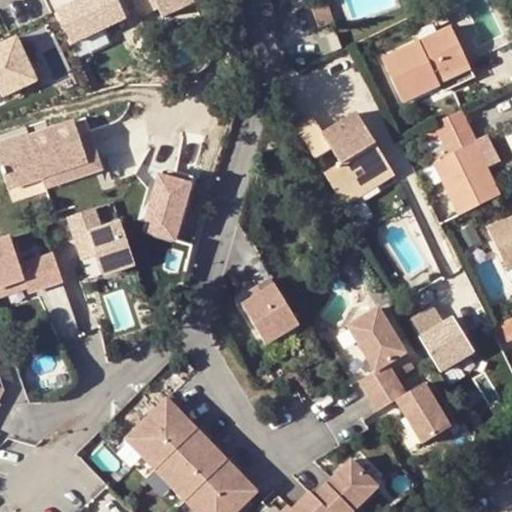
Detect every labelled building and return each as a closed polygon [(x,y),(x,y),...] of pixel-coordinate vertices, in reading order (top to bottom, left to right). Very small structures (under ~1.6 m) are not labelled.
[(189,0),(129,0),(137,18),(155,10),(159,19),(191,5),(189,0)] [(312,11),(318,29),(333,23),(327,5),(312,11)] [(436,79),(467,64),(450,28),(381,61),(401,103),(438,85),(436,79)] [(337,33),(321,39),(327,54),(343,48),(337,33)] [(17,38),(0,45),(0,90),(3,97),(37,81),(17,38)] [(436,79),(438,85),(441,92),(473,77),(467,64),(436,79)] [(477,145),(460,111),(433,126),(448,156),(431,165),(458,216),(500,196),(486,170),(499,163),(487,139),(477,145)] [(313,116),(294,127),(315,160),(331,149),(340,164),(324,174),(339,200),(389,169),(354,114),(323,133),(313,116)] [(0,145),(0,171),(7,191),(44,179),(86,166),(78,140),(73,125),(30,139),(29,136),(0,145)] [(89,136),(78,140),(86,166),(44,179),(47,190),(101,173),(89,136)] [(389,169),(339,200),(343,206),(393,175),(389,169)] [(148,236),(174,243),(193,177),(175,172),(173,179),(159,175),(146,222),(152,224),(148,236)] [(91,210),(66,219),(74,241),(87,236),(94,256),(101,276),(132,265),(118,224),(98,230),(91,210)] [(360,217),(352,221),(357,230),(365,225),(360,217)] [(511,217),(486,230),(506,269),(511,266),(511,217)] [(94,256),(87,236),(74,241),(81,261),(94,256)] [(174,243),(148,236),(146,245),(171,253),(174,243)] [(7,239),(0,242),(0,286),(21,279),(24,289),(26,293),(59,281),(50,255),(17,267),(7,239)] [(0,296),(24,289),(21,279),(0,286),(0,296)] [(264,347),(298,327),(271,279),(257,288),(262,296),(251,302),(242,307),(264,347)] [(251,302),(262,296),(257,288),(247,294),(251,302)] [(359,381),(369,397),(396,381),(386,365),(404,354),(377,310),(350,326),(377,370),(359,381)] [(431,311),(410,323),(440,376),(472,358),(450,320),(440,326),(431,311)] [(511,339),(511,318),(490,329),(498,347),(511,339)] [(396,381),(369,397),(377,412),(395,401),(412,430),(422,446),(449,429),(422,385),(405,395),(396,381)] [(121,433),(156,469),(197,429),(179,410),(183,406),(166,389),(121,433)] [(156,469),(186,500),(227,460),(209,441),(213,437),(201,426),(156,469)] [(422,446),(412,430),(402,436),(411,452),(422,446)] [(511,448),(498,463),(509,475),(511,471),(511,448)] [(186,500),(197,511),(236,511),(258,492),(239,472),(243,469),(231,457),(227,460),(186,500)] [(352,511),(378,487),(351,459),(312,497),(327,511),(352,511)] [(281,511),(327,511),(312,497),(308,493),(292,509),(288,505),(281,511)]
